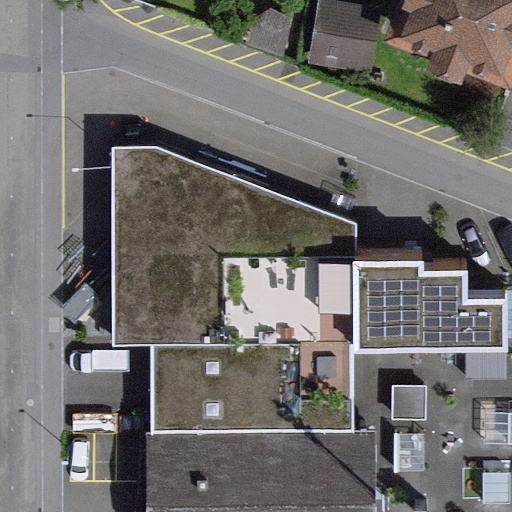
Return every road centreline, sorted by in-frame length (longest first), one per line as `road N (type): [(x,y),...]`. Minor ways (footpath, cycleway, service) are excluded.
road 1 (residential): [(511,191),(25,13)]
road 2 (residential): [(25,13),(22,511)]
